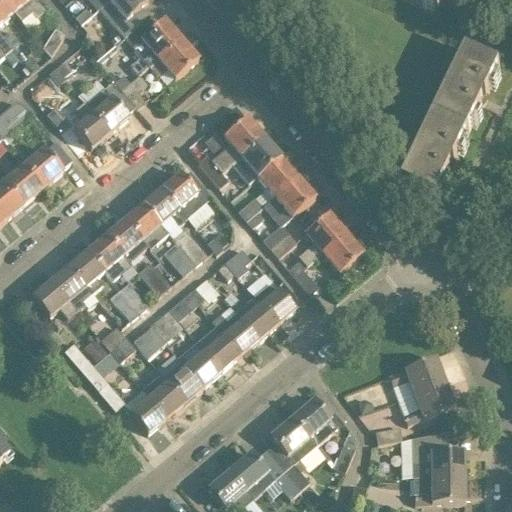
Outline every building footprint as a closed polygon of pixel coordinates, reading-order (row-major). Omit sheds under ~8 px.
[(0,0),(0,2),(14,19),(13,20),(20,27),(31,19),(36,25),(41,20),(41,21),(44,18),(32,4),(32,3),(29,0),(0,0)] [(99,0),(107,8),(116,0),(99,0)] [(140,0),(116,0),(107,8),(123,27),(115,35),(123,44),(148,24),(149,23),(141,14),(148,8),(140,0)] [(394,0),(439,21),(442,14),(445,16),(447,11),(444,10),(449,0),(394,0)] [(0,30),(13,20),(14,19),(0,2),(0,30)] [(91,22),(85,15),(74,24),(80,31),(91,22)] [(163,27),(156,33),(148,24),(123,44),(131,54),(148,74),(180,47),(163,27)] [(50,64),(64,42),(54,35),(42,54),(50,64)] [(114,52),(122,45),(117,39),(109,46),(114,52)] [(180,47),(148,74),(156,83),(164,76),(174,87),(197,67),(180,47)] [(434,123),(468,139),(485,104),(500,72),(466,56),(434,123)] [(7,66),(11,71),(19,65),(15,60),(7,66)] [(39,72),(31,62),(23,68),(32,78),(39,72)] [(100,73),(91,63),(88,65),(97,75),(100,73)] [(55,76),(64,86),(70,80),(61,70),(55,76)] [(57,92),(64,86),(55,76),(48,81),(57,92)] [(113,88),(113,89),(117,86),(109,76),(106,80),(113,88)] [(130,90),(129,89),(122,81),(117,86),(113,89),(120,97),(130,90)] [(129,89),(130,90),(120,97),(135,115),(144,107),(137,98),(146,90),(139,81),(129,89)] [(85,112),(109,141),(128,125),(126,123),(135,115),(120,97),(113,89),(113,88),(104,96),(85,112)] [(85,112),(83,109),(75,116),(83,126),(72,135),(90,156),(109,141),(85,112)] [(13,110),(1,120),(13,135),(30,120),(25,114),(13,110)] [(69,131),(55,114),(45,121),(60,138),(69,131)] [(452,171),(468,139),(434,123),(402,189),(436,205),(452,171)] [(221,180),(231,172),(263,145),(246,125),(223,145),(231,155),(213,170),(206,162),(197,170),(212,188),(221,180)] [(256,186),(256,185),(280,165),(263,145),(231,172),(247,191),(255,185),(256,186)] [(22,171),(42,196),(63,179),(61,177),(71,169),(54,149),(45,157),(42,155),(22,171)] [(280,165),(256,185),(274,205),(297,185),(280,165)] [(22,213),(42,196),(22,171),(2,188),(22,213)] [(161,196),(186,226),(204,211),(200,205),(206,200),(188,179),(182,184),(179,181),(161,196)] [(221,180),(212,188),(219,196),(228,188),(221,180)] [(270,257),(288,242),(281,233),(290,225),(314,205),(297,185),(274,205),(263,214),(278,233),(261,247),(270,257)] [(0,226),(2,229),(22,213),(2,188),(0,189),(0,226)] [(177,233),(186,226),(161,196),(142,211),(160,232),(170,224),(177,233)] [(263,214),(255,204),(254,203),(237,218),(246,229),(257,219),(263,214)] [(167,240),(160,232),(142,211),(124,227),(141,248),(148,242),(155,251),(167,240)] [(257,219),(246,229),(251,234),(262,225),(257,219)] [(321,261),(344,241),(327,221),(304,241),(312,251),(298,263),(300,265),(287,276),(294,284),(302,277),(301,275),(320,260),(321,261)] [(123,263),(141,248),(124,227),(105,242),(123,263)] [(176,251),(193,273),(206,263),(184,236),(172,246),(176,251)] [(344,241),(321,261),(338,281),(361,261),(344,241)] [(113,271),(123,263),(105,242),(87,258),(106,281),(105,281),(111,287),(119,281),(117,278),(118,277),(113,271)] [(288,242),(270,257),(277,266),(296,250),(288,242)] [(206,250),(212,257),(216,261),(217,260),(222,255),(212,244),(206,250)] [(193,273),(176,251),(164,261),(181,283),(193,273)] [(224,270),(233,281),(236,286),(247,277),(243,272),(249,267),(240,256),(224,270)] [(97,288),(105,281),(106,281),(87,258),(68,273),(91,300),(101,292),(97,288)] [(137,279),(157,303),(169,293),(149,269),(137,279)] [(226,287),(233,281),(224,270),(217,276),(226,287)] [(86,304),(91,300),(68,273),(50,289),(74,319),(83,311),(82,309),(87,305),(86,304)] [(302,277),(294,284),(309,302),(318,295),(302,277)] [(118,296),(139,320),(148,313),(127,288),(118,296)] [(66,325),(74,319),(50,289),(31,304),(49,325),(59,316),(66,325)] [(252,304),(276,333),(295,317),(271,289),(252,304)] [(187,301),(196,312),(203,307),(194,295),(187,301)] [(129,328),(139,320),(118,296),(109,304),(129,328)] [(189,318),(196,312),(187,301),(180,306),(189,318)] [(258,348),(276,333),(252,304),(234,320),(258,348)] [(150,334),(164,350),(181,335),(167,317),(149,332),(151,334),(150,334)] [(258,348),(234,320),(224,328),(219,321),(210,328),(215,333),(214,334),(239,364),(258,348)] [(109,358),(125,345),(115,333),(100,347),(109,358)] [(146,364),(164,350),(150,334),(133,348),(146,364)] [(221,379),(239,364),(214,334),(196,349),(203,358),(221,379)] [(125,345),(109,358),(119,369),(135,356),(125,345)] [(82,381),(92,373),(73,351),(63,358),(82,381)] [(92,373),(82,381),(114,418),(123,411),(101,385),(119,369),(109,358),(92,373)] [(202,395),(221,379),(203,358),(184,373),(202,395)] [(184,410),(202,395),(184,373),(173,360),(155,376),(159,381),(166,389),(184,410)] [(412,402),(444,390),(435,365),(388,383),(397,407),(412,402)] [(184,410),(166,389),(159,381),(140,396),(148,405),(165,426),(184,410)] [(444,390),(412,402),(397,407),(403,422),(407,432),(453,415),(444,390)] [(165,426),(148,405),(129,421),(147,441),(165,426)] [(373,416),(371,410),(363,406),(357,407),(360,419),(373,416)] [(315,454),(336,436),(313,408),(291,426),(315,454)] [(316,455),(315,454),(291,426),(270,444),(292,470),(282,478),(299,498),(308,490),(298,479),(304,474),(299,468),(316,455)] [(401,447),(399,434),(374,438),(376,452),(401,447)] [(429,485),(463,484),(463,458),(450,458),(450,438),(411,445),(412,472),(412,485),(429,485)] [(0,448),(0,469),(10,461),(0,448)] [(343,481),(354,457),(342,451),(331,475),(343,481)] [(299,498),(282,478),(273,487),(251,460),(229,478),(252,506),(274,487),(290,506),(299,498)] [(220,511),(244,511),(252,506),(229,478),(208,496),(220,511)] [(463,484),(429,485),(429,500),(413,500),(414,511),(464,511),(463,484)] [(361,511),(365,495),(353,493),(349,511),(361,511)] [(320,505),(312,495),(303,501),(312,511),(320,505)]
